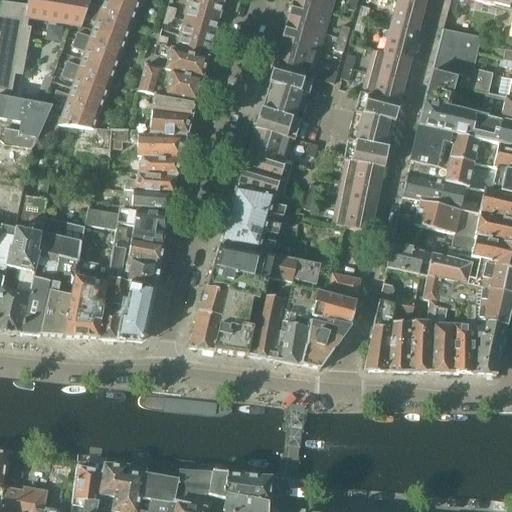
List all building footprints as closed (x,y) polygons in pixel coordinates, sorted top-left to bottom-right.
[(0,98),(10,100),(14,77),(21,78),(30,29),(26,28),(28,22),(79,30),(83,21),(86,13),(90,0),(26,0),(26,7),(0,3),(0,98)] [(93,0),(90,0),(86,13),(130,29),(135,14),(102,2),(100,8),(92,6),(93,0)] [(102,0),(102,2),(135,14),(140,0),(102,0)] [(203,0),(189,0),(187,12),(217,21),(222,6),(203,0)] [(329,15),(333,0),(292,0),(292,3),(292,4),(293,5),(329,15)] [(353,13),(357,1),(354,0),(347,0),(345,11),(353,13)] [(511,0),(469,0),(496,7),(508,10),(510,0),(511,0)] [(417,35),(424,8),(397,1),(390,28),(417,35)] [(323,36),(329,15),(293,5),(292,4),(285,26),(286,26),(323,36)] [(176,10),(167,8),(165,16),(173,19),(176,10)] [(370,11),(361,8),(357,21),(366,23),(370,11)] [(187,12),(183,25),(215,35),(217,29),(215,28),(217,21),(187,12)] [(130,29),(86,13),(83,21),(94,25),(91,31),(125,43),(130,29)] [(171,27),(173,19),(165,16),(163,25),(171,27)] [(363,36),(366,23),(357,21),(354,33),(363,36)] [(183,25),(179,37),(211,47),(215,35),(183,25)] [(316,58),(323,36),(286,26),(285,26),(279,47),(280,47),(316,58)] [(349,30),(348,29),(340,27),(336,39),(345,42),(349,30)] [(410,62),(417,35),(390,28),(383,55),(410,62)] [(125,43),(91,31),(88,38),(76,34),(73,41),(119,58),(125,43)] [(464,68),(472,70),(480,39),(442,31),(432,70),(457,77),(458,72),(463,73),(464,68)] [(157,45),(165,47),(168,39),(159,36),(157,45)] [(208,59),(211,47),(179,37),(176,49),(208,59)] [(342,54),(345,42),(336,39),(333,52),(342,54)] [(119,58),(73,41),(70,49),(83,53),(80,61),(114,73),(119,58)] [(202,78),(208,59),(176,49),(176,50),(165,47),(157,45),(154,56),(167,60),(169,68),(164,70),(201,81),(202,78)] [(311,77),(316,58),(280,47),(275,67),(311,77)] [(511,52),(504,51),(503,54),(495,52),(494,58),(499,59),(499,61),(511,63),(511,52)] [(404,84),(410,62),(383,55),(373,52),(367,74),(404,84)] [(356,63),(347,60),(343,73),(352,75),(356,63)] [(114,73),(80,61),(78,67),(65,63),(62,71),(109,88),(114,73)] [(500,78),(496,97),(511,101),(511,63),(499,61),(497,67),(511,70),(510,81),(500,78)] [(156,92),(162,70),(144,65),(136,92),(151,96),(151,95),(158,97),(159,93),(156,92)] [(492,75),(472,70),(464,68),(463,73),(458,72),(457,77),(461,78),(458,89),(484,95),(485,95),(487,95),(492,75)] [(201,81),(164,70),(162,70),(156,92),(159,93),(158,97),(194,106),(201,81)] [(109,88),(62,71),(60,78),(72,82),(69,90),(103,103),(109,88)] [(328,71),(324,83),(333,86),(336,74),(328,71)] [(266,132),(291,140),(310,79),(285,72),(281,85),(276,89),(268,86),(261,112),(268,114),(270,118),(266,132)] [(349,88),(352,75),(343,73),(340,85),(349,88)] [(392,125),(393,125),(404,84),(367,74),(360,97),(386,105),(382,118),(386,123),(392,125)] [(451,102),(453,92),(456,80),(430,74),(423,104),(449,110),(451,102)] [(69,90),(67,95),(61,94),(62,92),(57,91),(54,100),(66,104),(65,105),(98,117),(103,103),(69,90)] [(151,96),(149,115),(191,119),(194,106),(158,97),(151,95),(151,96)] [(484,95),(480,117),(480,118),(511,125),(511,101),(496,97),(487,95),(485,95),(484,95)] [(360,97),(344,160),(371,165),(373,151),(378,149),(386,151),(392,125),(386,123),(382,118),(386,105),(360,97)] [(10,100),(0,98),(0,122),(19,125),(18,132),(17,138),(39,141),(39,135),(44,124),(51,108),(10,100)] [(449,110),(423,104),(416,130),(454,138),(511,151),(511,125),(480,118),(480,117),(449,110)] [(98,117),(65,105),(58,126),(61,127),(92,132),(98,117)] [(191,119),(149,115),(148,138),(185,139),(191,119)] [(59,139),(61,127),(58,126),(44,124),(39,135),(59,139)] [(17,138),(18,132),(1,130),(0,132),(0,143),(5,148),(30,151),(39,141),(17,138)] [(454,138),(416,130),(413,147),(450,155),(454,138)] [(112,152),(113,132),(96,131),(93,156),(107,159),(108,151),(112,152)] [(285,162),(292,142),(255,131),(249,151),(285,162)] [(113,132),(112,152),(121,152),(121,144),(136,145),(136,137),(136,133),(113,132)] [(136,137),(136,145),(135,160),(139,160),(180,161),(185,139),(148,138),(136,137)] [(511,151),(454,138),(450,155),(448,163),(468,168),(469,164),(511,173),(511,151)] [(317,148),(308,145),(305,157),(313,160),(317,148)] [(450,155),(413,147),(409,164),(446,173),(448,163),(450,155)] [(249,151),(242,169),(284,181),(290,163),(285,162),(249,151)] [(320,154),(317,166),(325,169),(329,157),(320,154)] [(139,160),(136,175),(176,179),(180,161),(139,160)] [(378,192),(382,170),(345,163),(340,184),(378,192)] [(448,163),(446,173),(444,184),(464,189),(511,199),(511,173),(469,164),(468,168),(448,163)] [(409,164),(401,200),(459,213),(464,189),(444,184),(446,173),(409,164)] [(279,198),(284,181),(242,169),(237,187),(238,187),(270,196),(270,197),(279,198)] [(171,197),(176,179),(136,175),(134,184),(125,182),(123,193),(171,197)] [(374,214),(378,192),(340,184),(336,205),(374,214)] [(318,189),(310,186),(306,199),(314,201),(318,189)] [(267,206),(270,197),(270,196),(238,187),(237,191),(235,190),(235,191),(230,207),(264,214),(282,217),(284,210),(267,206)] [(511,199),(464,189),(459,213),(468,215),(511,224),(511,199)] [(171,197),(123,193),(122,208),(166,212),(167,213),(169,214),(171,197)] [(0,287),(0,335),(19,337),(39,236),(41,236),(43,221),(45,202),(44,201),(44,202),(21,199),(14,227),(12,238),(0,287)] [(310,214),(314,201),(306,199),(302,211),(310,214)] [(463,238),(468,215),(459,213),(401,200),(397,222),(396,223),(405,225),(416,227),(416,228),(451,236),(451,235),(463,238)] [(336,205),(331,227),(369,235),(374,214),(336,205)] [(261,225),(264,214),(230,207),(225,226),(259,233),(277,236),(279,228),(261,225)] [(93,228),(95,212),(87,211),(85,227),(93,228)] [(119,211),(118,215),(116,225),(118,225),(133,228),(130,242),(163,248),(168,217),(119,211)] [(100,229),(103,213),(95,212),(93,228),(100,229)] [(108,230),(110,214),(103,213),(100,229),(108,230)] [(118,215),(110,214),(108,230),(115,231),(116,225),(118,215)] [(511,249),(511,224),(468,215),(463,238),(511,249)] [(39,236),(19,337),(39,339),(42,339),(52,285),(54,285),(58,263),(76,267),(77,262),(83,230),(43,221),(41,236),(39,236)] [(0,287),(12,238),(14,227),(0,223),(0,287)] [(405,225),(396,223),(394,232),(403,234),(405,225)] [(403,234),(401,242),(413,244),(416,228),(416,227),(405,225),(403,234)] [(255,243),(259,233),(225,226),(219,245),(271,254),(274,246),(255,243)] [(394,232),(393,240),(394,240),(401,242),(403,234),(394,232)] [(511,273),(511,249),(463,238),(451,235),(451,236),(448,252),(470,256),(470,258),(472,258),(480,260),(479,266),(511,273)] [(107,286),(98,342),(116,343),(117,337),(125,300),(128,301),(132,286),(122,284),(127,259),(129,244),(113,240),(108,269),(105,285),(107,286)] [(412,250),(413,244),(401,242),(394,240),(393,246),(412,250)] [(130,242),(129,244),(127,259),(160,265),(163,248),(130,242)] [(393,246),(391,246),(386,270),(420,278),(422,266),(429,268),(433,255),(412,250),(393,246)] [(254,279),(259,256),(218,249),(211,270),(254,279)] [(467,280),(472,258),(470,258),(470,256),(448,252),(447,253),(445,252),(444,258),(433,255),(428,279),(441,282),(465,287),(466,280),(467,280)] [(259,256),(254,279),(267,282),(278,284),(290,286),(292,282),(314,288),(318,266),(259,256)] [(480,260),(472,258),(467,280),(466,280),(465,287),(477,289),(511,297),(511,294),(511,273),(479,266),(480,260)] [(160,265),(127,259),(122,284),(132,286),(155,291),(160,265)] [(108,269),(77,262),(76,267),(73,279),(76,280),(66,341),(98,342),(107,286),(105,285),(108,269)] [(52,285),(42,339),(66,341),(76,280),(73,279),(76,267),(58,263),(54,285),(52,285)] [(263,296),(267,282),(254,279),(211,270),(205,290),(228,294),(246,297),(260,299),(260,295),(263,296)] [(360,282),(334,277),(331,276),(327,293),(356,299),(360,282)] [(436,311),(441,283),(426,279),(420,302),(427,304),(425,323),(413,324),(407,375),(430,375),(435,318),(436,311)] [(473,377),(475,323),(477,289),(465,287),(441,282),(441,283),(436,311),(449,313),(449,308),(456,309),(458,302),(469,304),(469,322),(456,321),(456,324),(452,376),(457,376),(459,376),(466,376),(467,376),(472,377),(473,377)] [(260,295),(260,299),(246,358),(273,362),(279,337),(286,302),(290,286),(278,284),(275,299),(263,296),(260,295)] [(155,291),(132,286),(128,301),(125,300),(117,337),(116,343),(116,344),(124,344),(137,344),(137,345),(145,339),(145,337),(155,291)] [(279,337),(273,362),(298,368),(309,318),(316,293),(290,286),(286,302),(279,337)] [(391,288),(382,286),(379,299),(395,302),(393,317),(411,319),(415,298),(409,297),(408,299),(401,297),(402,293),(393,291),(391,288)] [(477,289),(475,323),(504,329),(511,297),(477,289)] [(213,354),(217,337),(228,294),(205,290),(198,313),(188,350),(213,354)] [(349,330),(355,306),(316,293),(309,318),(349,330)] [(217,337),(213,354),(214,354),(233,357),(237,337),(246,297),(228,294),(217,337)] [(246,358),(260,299),(246,297),(237,337),(233,357),(233,356),(245,358),(246,358)] [(386,374),(392,324),(390,324),(393,317),(395,302),(379,299),(371,337),(365,363),(364,369),(363,374),(368,374),(386,374)] [(437,375),(452,376),(456,324),(447,324),(449,313),(436,311),(435,318),(430,375),(431,375),(436,376),(437,375)] [(319,372),(344,336),(349,330),(309,318),(298,368),(299,368),(319,372)] [(494,378),(503,337),(504,329),(475,323),(473,377),(494,378)] [(413,324),(392,324),(386,374),(407,375),(413,324)] [(0,446),(0,495),(1,496),(3,489),(9,447),(0,446)] [(106,465),(105,473),(100,499),(114,501),(111,511),(140,511),(142,502),(147,476),(148,470),(129,468),(130,466),(106,465)] [(100,499),(105,473),(78,467),(72,509),(84,510),(85,505),(98,507),(100,499)] [(180,475),(179,482),(181,482),(176,504),(208,511),(211,498),(215,477),(180,475)] [(179,482),(147,476),(142,502),(151,503),(175,508),(176,504),(181,482),(179,482)] [(215,477),(211,498),(228,503),(225,511),(273,511),(273,508),(223,496),(227,477),(215,477)] [(274,480),(227,477),(223,496),(273,508),(274,480)] [(3,489),(1,496),(0,503),(0,511),(42,511),(46,493),(22,488),(21,492),(3,489)] [(177,511),(178,508),(175,508),(151,503),(149,511),(177,511)]
